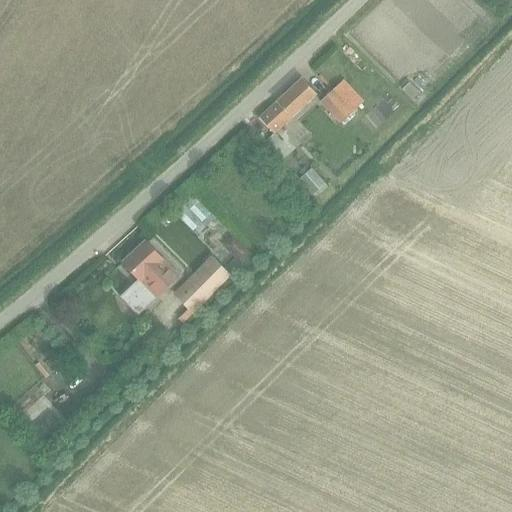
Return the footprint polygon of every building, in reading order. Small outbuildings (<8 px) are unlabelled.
[(385,19),(376,25),(388,42),(397,35),(385,19)] [(422,79),(436,90),(446,77),(432,66),(422,79)] [(275,103),(259,118),(274,134),(280,128),(316,94),(315,93),(303,79),(302,78),(302,79),(280,99),(276,102),(275,103)] [(353,79),(339,90),(359,114),(372,102),(353,79)] [(334,91),(321,103),(339,124),(352,112),(334,91)] [(315,144),(327,124),(309,114),(297,135),(315,144)] [(360,137),(347,124),(341,129),(354,143),(360,137)] [(318,144),(307,157),(314,163),(326,151),(318,144)] [(331,186),(343,178),(329,160),(317,169),(331,186)] [(299,180),(313,196),(326,185),(312,169),(299,180)] [(171,211),(196,237),(215,219),(190,193),(171,211)] [(249,228),(241,237),(260,253),(268,244),(249,228)] [(230,237),(223,244),(243,264),(250,257),(230,237)] [(146,242),(123,263),(138,279),(127,289),(144,308),(178,277),(146,242)] [(194,314),(230,278),(211,259),(175,296),(194,314)] [(67,426),(81,415),(71,403),(57,413),(67,426)] [(33,438),(44,450),(65,431),(54,419),(33,438)]
